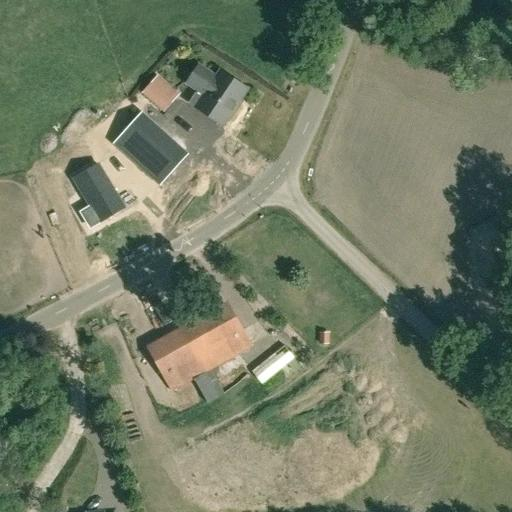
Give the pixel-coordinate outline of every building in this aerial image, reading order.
[(221,70),(217,75),(199,64),(187,82),(198,89),(189,102),(188,103),(222,126),(223,124),(228,117),(230,118),(239,104),(237,103),(248,88),(221,70)] [(164,112),(180,94),(158,75),(142,93),(164,112)] [(185,156),(142,116),(114,146),(157,186),(185,156)] [(97,166),(73,182),(100,224),(125,208),(97,166)] [(193,379),(207,403),(207,404),(224,394),(211,370),(254,346),(228,300),(177,328),(182,336),(150,354),(162,375),(171,392),(193,379)] [(262,384),(296,359),(285,344),(252,370),(262,384)]
